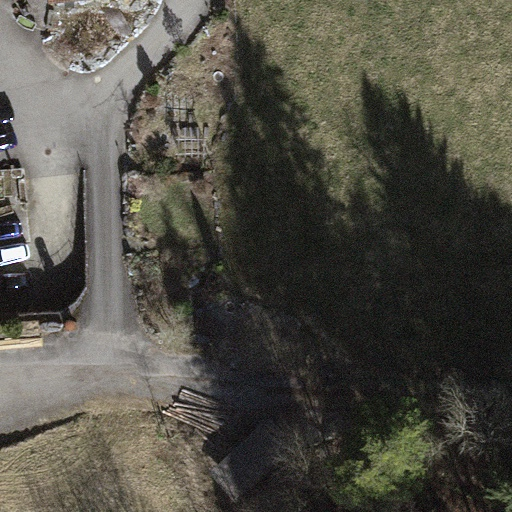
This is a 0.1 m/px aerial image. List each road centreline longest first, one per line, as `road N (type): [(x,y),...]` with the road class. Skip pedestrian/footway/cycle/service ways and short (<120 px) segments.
road 1 (track): [(176,0),(107,79),(96,129),(100,265),(114,365),(45,399),(0,401)]
road 2 (track): [(511,430),(114,365)]
